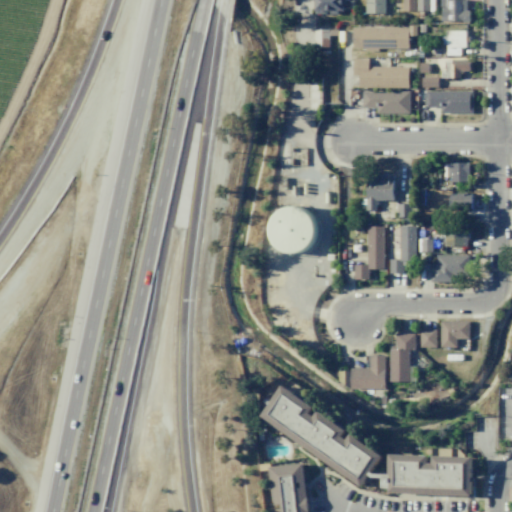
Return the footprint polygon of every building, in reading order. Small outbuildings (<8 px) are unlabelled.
[(342,0),(342,10),(325,10),(325,14),(313,14),(313,0),(342,0)] [(384,0),(384,13),(364,13),(364,0),(384,0)] [(401,0),(414,0),(414,11),(402,11),(401,0)] [(416,0),(429,0),(429,11),(416,11),(416,0)] [(440,0),(440,21),(469,21),(469,10),(466,10),(466,0),(440,0)] [(351,27),(408,27),(408,48),(351,48),(351,27)] [(313,29),(328,29),(328,47),(313,47),(313,29)] [(445,31),(465,30),(466,48),(459,48),(459,55),(446,55),(445,31)] [(352,59),(368,59),(368,67),(407,66),(407,87),(358,87),(358,75),(352,75),(352,59)] [(469,60),(469,71),(459,71),(459,78),(441,78),(441,71),(445,71),(445,60),(469,60)] [(419,63),(427,63),(427,72),(419,72),(419,63)] [(420,77),(437,77),(437,87),(421,87),(420,77)] [(362,91),(409,91),(409,113),(376,113),(376,107),(362,107),(362,91)] [(426,91),(472,91),(472,113),(439,113),(439,107),(426,107),(426,91)] [(449,163),(468,163),(468,182),(449,182),(449,163)] [(365,176),(392,176),(393,200),(375,200),(375,210),(365,210),(365,176)] [(457,193),(472,193),(472,210),(448,211),(448,195),(457,195),(457,193)] [(414,204),(414,217),(396,218),(396,204),(414,204)] [(274,216),(279,211),(286,207),(294,206),(302,208),(309,212),(314,218),(317,226),(317,234),(314,241),(309,247),(303,251),(296,253),(288,253),(281,250),(275,245),(271,238),(270,231),(270,223),(274,216)] [(286,207),(274,210),(274,214),(268,214),(263,241),(275,245),(271,238),(270,231),(270,223),(274,216),(279,211),(286,207)] [(366,226),(384,226),(385,269),(368,269),(368,278),(353,279),(353,264),(366,264),(366,226)] [(399,226),(416,226),(417,262),(401,262),(401,273),(388,273),(388,259),(399,259),(399,226)] [(443,246),(466,246),(466,230),(443,229),(443,246)] [(420,238),(431,239),(431,252),(420,252),(420,238)] [(435,254),(468,255),(467,273),(450,272),(450,282),(429,281),(430,264),(435,264),(435,254)] [(439,321),(469,321),(468,339),(456,339),(455,347),(439,347),(439,321)] [(419,330),(437,330),(437,347),(419,347),(419,330)] [(414,333),(414,351),(409,351),(409,381),(389,381),(389,346),(395,346),(395,333),(414,333)] [(369,355),(384,355),(384,389),(349,389),(349,368),(369,368),(369,355)] [(389,453),(429,455),(429,462),(432,462),(433,455),(473,457),(471,497),(387,494),(387,489),(379,489),(379,479),(372,479),(368,476),(360,487),(261,416),(283,385),(315,407),(310,414),(314,416),(318,410),(346,430),(342,437),(346,440),(351,434),(383,456),(372,471),(375,472),(388,473),(389,453)] [(268,467),(303,463),(307,511),(273,511),(280,510),(280,504),(273,504),(268,467)]
